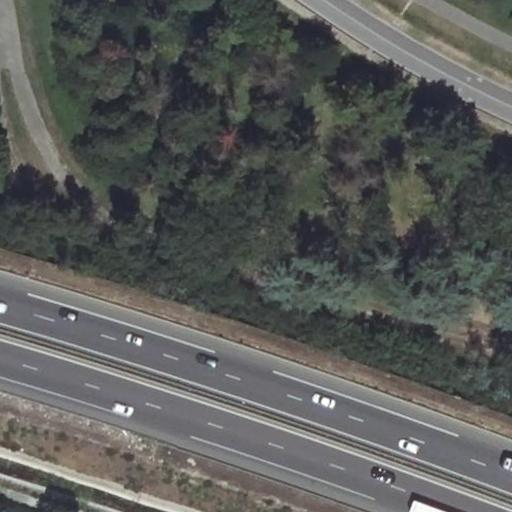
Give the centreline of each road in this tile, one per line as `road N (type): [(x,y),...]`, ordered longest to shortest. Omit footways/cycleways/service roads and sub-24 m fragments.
road 1 (unclassified): [(2,44),(49,163),(81,200),(132,236),(296,302),(511,356)]
road 2 (trunk): [(511,476),(0,304)]
road 3 (trunk): [(0,358),(460,511)]
road 4 (unclassified): [(511,113),(318,0)]
